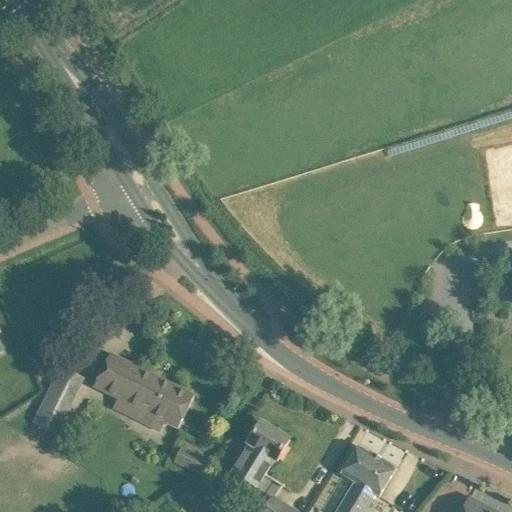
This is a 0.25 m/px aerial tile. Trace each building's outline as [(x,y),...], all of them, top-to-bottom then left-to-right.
[(110,356),(94,388),(141,411),(136,421),(160,433),(165,423),(178,430),(194,397),(110,356)] [(34,424),(56,435),(84,380),(62,368),(34,424)] [(250,447),(233,474),(256,489),(273,461),(277,463),(280,458),(290,441),(261,423),(247,446),(250,447)] [(341,476),(354,484),(337,511),(366,511),(375,497),(379,499),(396,470),(358,447),(341,476)] [(174,464),(198,476),(205,462),(181,450),(174,464)] [(294,511),(273,497),(263,511),(294,511)] [(493,511),(470,499),(463,511),(493,511)]
